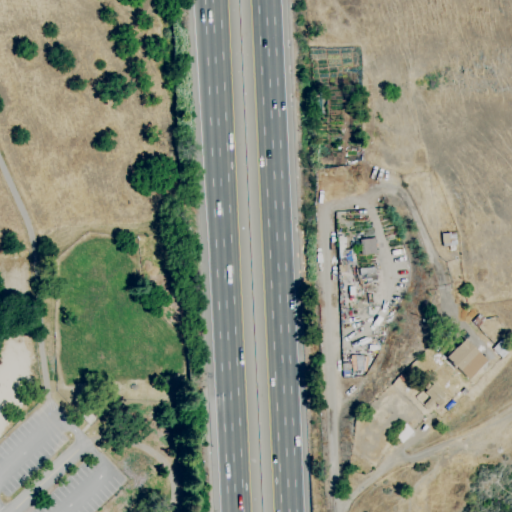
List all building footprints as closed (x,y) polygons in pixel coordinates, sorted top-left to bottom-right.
[(450,251),(449,243),(442,244),(441,234),(448,233),(448,232),(455,231),(457,243),(454,244),(455,250),(450,251)] [(338,273),(337,265),(340,265),(340,262),(338,262),(337,236),(342,236),(343,252),(348,252),(348,250),(353,249),(355,265),(347,266),(348,273),(338,273)] [(361,255),(359,240),(375,238),(376,254),(361,255)] [(366,283),(365,275),(360,275),(359,269),(374,267),(376,282),(366,283)] [(477,327),(468,317),(471,314),(470,313),(473,310),(478,315),(480,313),(486,319),(477,327)] [(468,379),(453,365),(452,366),(449,363),(450,362),(445,357),(463,339),(486,361),(468,379)] [(511,349),(503,358),(493,349),(502,339),(511,349)] [(343,377),(342,363),(346,363),(350,359),(351,355),(367,356),(367,357),(366,371),(355,370),(348,377),(343,377)] [(427,410),(422,405),(429,398),(424,393),(426,391),(423,388),(427,383),(430,386),(433,383),(445,395),(441,399),(443,402),(439,407),(434,402),(427,410)] [(464,396),(460,392),(465,388),(468,392),(464,396)] [(401,443),(393,436),(405,423),(413,431),(401,443)]
